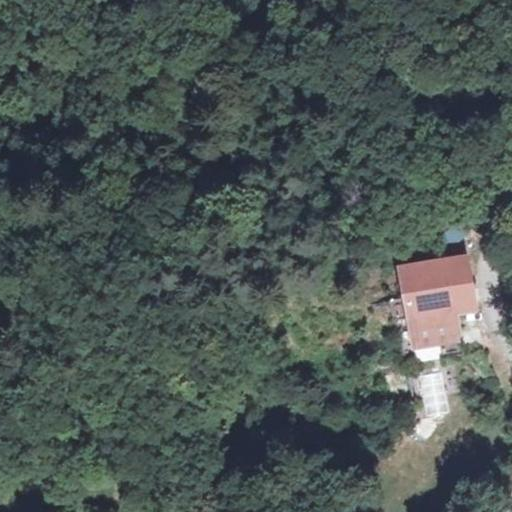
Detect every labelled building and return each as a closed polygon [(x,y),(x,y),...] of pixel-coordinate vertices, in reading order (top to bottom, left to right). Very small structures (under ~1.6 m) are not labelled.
[(461,242),(476,289),(495,284),(481,236),(461,242)] [(461,242),(413,257),(421,285),(427,303),(434,326),(465,318),(483,313),(482,311),(476,289),(461,242)] [(427,303),(421,285),(407,289),(412,307),(427,303)] [(502,305),(482,311),(483,313),(487,328),(489,332),(509,326),(502,305)] [(483,313),(465,318),(470,333),(487,328),(483,313)]
